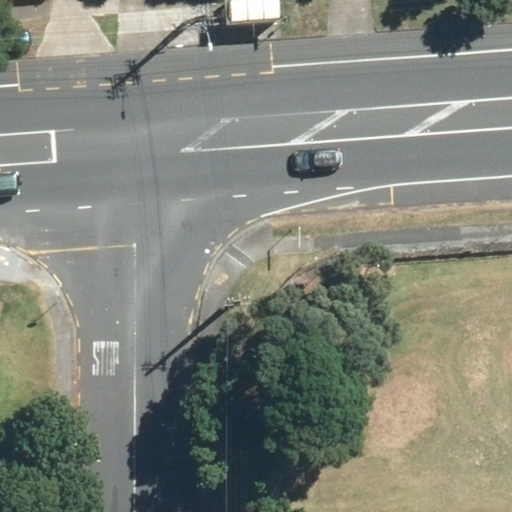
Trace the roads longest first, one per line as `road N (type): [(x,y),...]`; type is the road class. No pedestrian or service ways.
road 1 (secondary): [(130,135),(511,111)]
road 2 (secondary): [(130,135),(126,511)]
road 3 (secondary): [(0,144),(130,135)]
